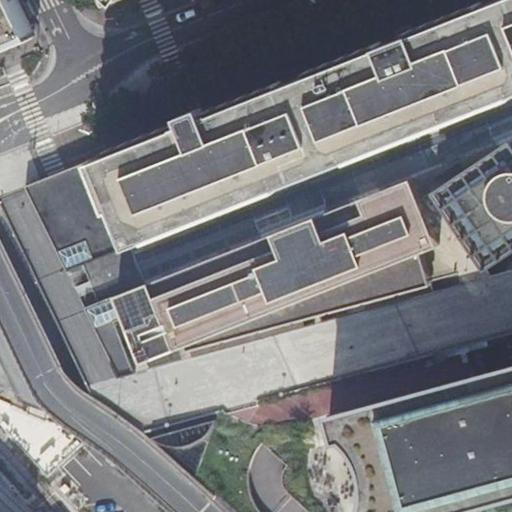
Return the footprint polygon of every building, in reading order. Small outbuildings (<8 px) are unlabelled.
[(0,0),(0,45),(36,31),(30,19),(21,0),(0,0)] [(193,118),(93,158),(113,205),(117,203),(150,278),(162,274),(286,226),(333,206),(372,190),(428,171),(511,141),(511,0),(492,0),(451,17),(193,118)] [(511,142),(448,186),(503,262),(511,255),(511,142)] [(99,254),(86,259),(104,302),(128,287),(150,278),(117,203),(113,205),(93,158),(88,160),(124,244),(99,254)] [(82,165),(26,184),(60,248),(90,235),(99,254),(124,244),(88,160),(86,161),(82,165)] [(189,343),(192,349),(443,276),(434,246),(452,239),(428,171),(372,190),(378,205),(337,219),(333,206),(286,226),(292,244),(168,288),(162,274),(150,278),(128,287),(138,317),(153,358),(189,343)] [(90,235),(60,248),(69,266),(86,259),(99,254),(90,235)] [(90,308),(101,327),(120,320),(138,317),(128,287),(104,302),(90,308)] [(127,378),(144,374),(120,320),(101,327),(124,372),(127,378)] [(511,363),(330,414),(337,440),(344,438),(348,442),(352,448),(356,453),(360,461),(363,469),(366,484),(366,492),(365,499),(363,508),(356,510),(356,511),(450,511),(511,495),(511,363)]
